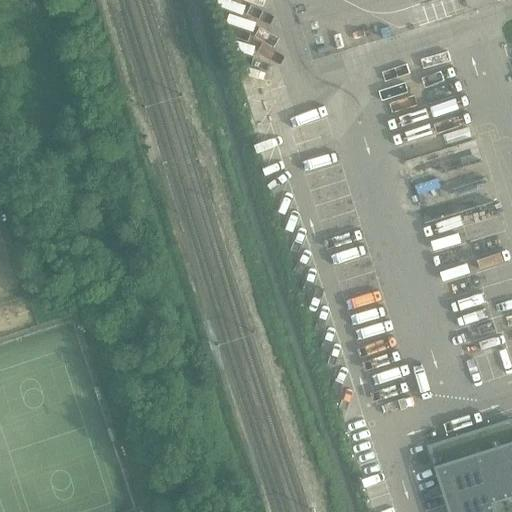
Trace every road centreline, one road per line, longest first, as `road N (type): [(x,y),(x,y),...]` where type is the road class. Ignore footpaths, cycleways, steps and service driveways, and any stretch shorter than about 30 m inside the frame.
road 1 (unknown): [(445,408),(353,71)]
road 2 (unknown): [(463,3),(511,154)]
road 3 (unknown): [(445,408),(395,433),(391,444),(412,511)]
